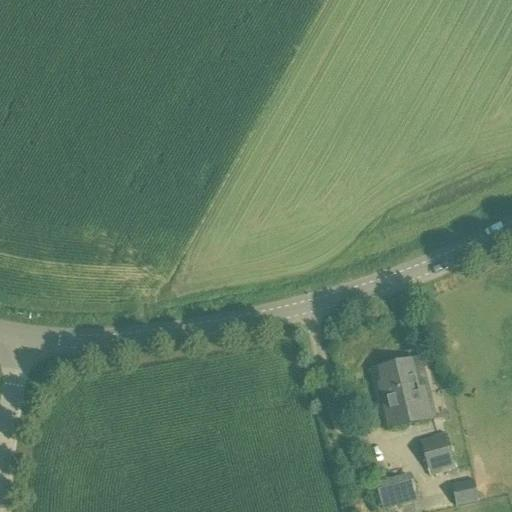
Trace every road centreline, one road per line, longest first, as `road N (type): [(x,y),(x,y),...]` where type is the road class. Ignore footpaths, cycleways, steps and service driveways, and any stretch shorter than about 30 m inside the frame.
road 1 (tertiary): [(16,345),(120,346),(275,320),(398,285),(511,236)]
road 2 (tertiary): [(5,511),(16,345)]
